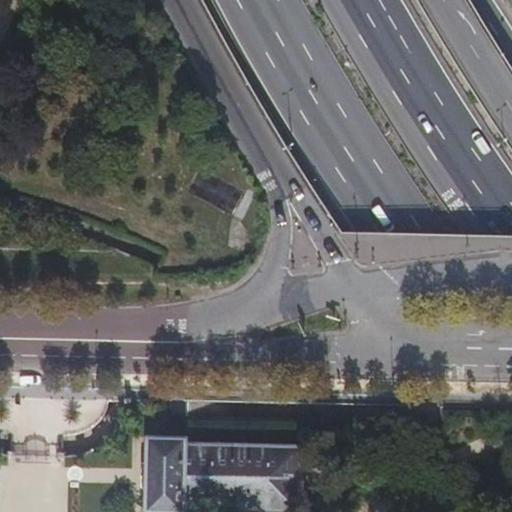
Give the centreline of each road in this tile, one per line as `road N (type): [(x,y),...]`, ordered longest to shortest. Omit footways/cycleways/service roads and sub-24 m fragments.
road 1 (motorway): [(0,164),(124,199),(257,270),(320,315),(417,406),(492,511)]
road 2 (trunk): [(258,0),(336,133),(511,395)]
road 3 (trunk): [(511,234),(362,0)]
road 4 (secondary): [(149,344),(394,355)]
road 5 (trunk): [(178,0),(275,174)]
road 6 (secondary): [(511,279),(347,286)]
road 7 (secondary): [(0,339),(149,344)]
road 8 (trunk): [(275,174),(281,237),(258,304)]
road 9 (trunk): [(275,174),(347,286)]
road 10 (trunk): [(511,111),(442,0)]
